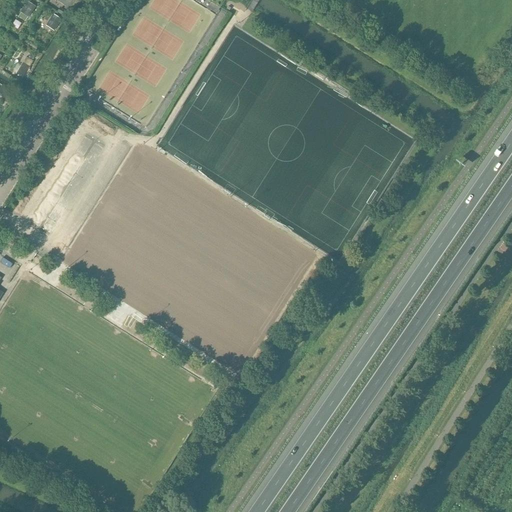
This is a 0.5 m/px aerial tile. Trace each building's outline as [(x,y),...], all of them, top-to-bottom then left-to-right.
[(73,10),(79,0),(54,0),(54,1),(64,8),(63,9),(66,11),(69,7),(73,10)] [(20,14),(28,19),(35,8),(27,3),(20,14)] [(60,22),(52,17),(46,24),(55,30),(60,22)] [(23,78),(29,67),(30,68),(33,62),(26,57),(23,63),(21,66),(18,64),(13,71),(17,74),(16,74),(23,78)] [(0,95),(6,100),(10,93),(11,92),(2,86),(1,88),(0,88),(0,95)]
